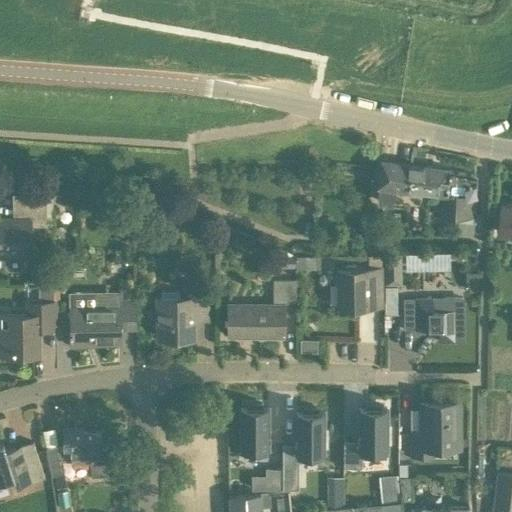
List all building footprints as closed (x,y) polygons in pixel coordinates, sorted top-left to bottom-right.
[(379,184),(377,201),(391,203),(393,190),(390,189),(391,186),(409,189),(409,186),(410,164),(381,160),(378,184),(379,184)] [(410,164),(409,186),(429,189),(435,190),(474,194),(475,175),(410,164)] [(435,190),(434,214),(473,216),(474,194),(435,190)] [(58,195),(58,212),(72,212),(72,195),(58,195)] [(511,205),(500,204),(495,231),(511,233),(511,205)] [(11,219),(0,219),(0,257),(4,258),(5,266),(9,270),(19,269),(23,265),(22,257),(32,257),(31,226),(45,226),(45,221),(45,206),(21,207),(21,219),(11,219)] [(337,267),(337,307),(369,307),(369,293),(381,293),(381,254),(368,254),(368,267),(337,267)] [(399,254),(385,254),(386,283),(400,283),(399,254)] [(296,255),(280,255),(281,267),(296,267),(296,255)] [(228,304),(228,336),(284,335),(284,314),(295,314),(295,278),(273,278),(273,303),(228,304)] [(120,286),(120,297),(133,297),(133,285),(120,286)] [(161,299),(158,299),(158,336),(194,336),(194,321),(208,321),(208,289),(183,289),(183,299),(179,299),(179,290),(161,290),(161,299)] [(95,291),(70,292),(70,346),(93,346),(93,343),(119,343),(118,330),(134,329),(134,303),(134,298),(118,298),(118,303),(95,303),(95,291)] [(442,297),(403,298),(404,329),(438,328),(438,341),(455,341),(455,340),(463,340),(462,297),(442,297)] [(27,314),(0,314),(0,354),(39,354),(38,329),(54,329),(54,302),(27,302),(27,314)] [(300,338),(300,351),(317,351),(317,338),(300,338)] [(241,406),(241,455),(267,455),(267,406),(262,406),(262,402),(246,402),(246,406),(241,406)] [(343,438),(343,466),(361,466),(361,456),(386,456),(386,441),(390,441),(390,422),(386,422),(386,406),(381,406),(381,402),(365,402),(365,406),(360,406),(360,438),(343,438)] [(410,435),(410,457),(434,457),(434,448),(458,448),(458,403),(421,403),(421,435),(410,435)] [(282,442),(282,487),(298,487),(298,460),(323,460),(323,444),(326,444),(326,426),(323,426),(323,410),(317,410),(317,406),(302,406),(302,410),(297,410),(297,442),(282,442)] [(58,443),(46,445),(51,475),(54,474),(63,472),(61,460),(89,459),(90,463),(90,476),(107,475),(106,462),(106,444),(101,444),(101,430),(76,431),(75,427),(62,427),(62,446),(58,446),(58,443)] [(3,442),(0,442),(0,481),(13,478),(15,485),(44,476),(33,440),(5,449),(3,442)] [(266,476),(252,476),(252,488),(281,487),(280,468),(266,468),(266,476)] [(511,511),(511,472),(497,471),(491,511),(511,511)] [(63,472),(54,474),(56,487),(66,485),(63,472)] [(247,494),(229,496),(229,511),(261,511),(261,506),(270,505),(269,493),(260,494),(247,494)] [(400,511),(400,501),(290,511),(289,511),(400,511)]
